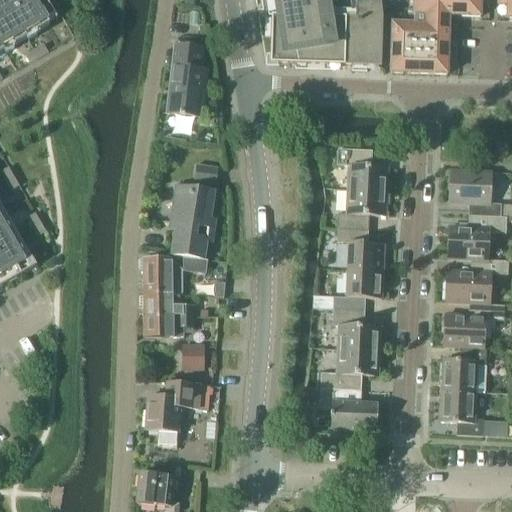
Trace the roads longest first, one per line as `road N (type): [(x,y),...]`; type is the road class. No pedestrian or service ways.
road 1 (residential): [(165,0),(131,202),(118,511)]
road 2 (residential): [(422,90),(400,482)]
road 3 (residential): [(249,475),(264,210),(246,85)]
road 4 (residential): [(246,85),(422,90)]
road 5 (residential): [(249,475),(400,482)]
